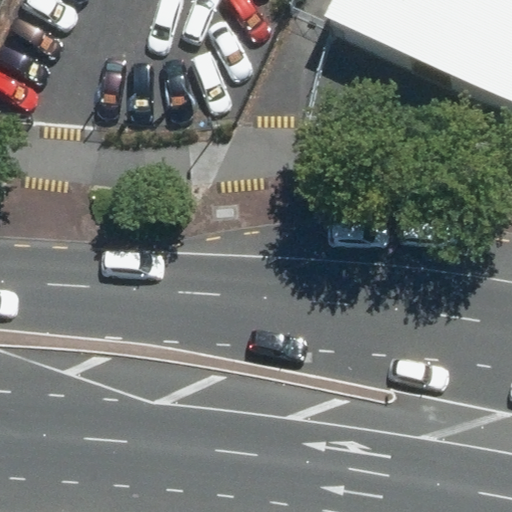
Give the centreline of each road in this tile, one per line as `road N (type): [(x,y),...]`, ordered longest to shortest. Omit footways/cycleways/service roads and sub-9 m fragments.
road 1 (primary): [(0,279),(134,282),(511,344)]
road 2 (primary): [(511,486),(268,448),(0,432)]
